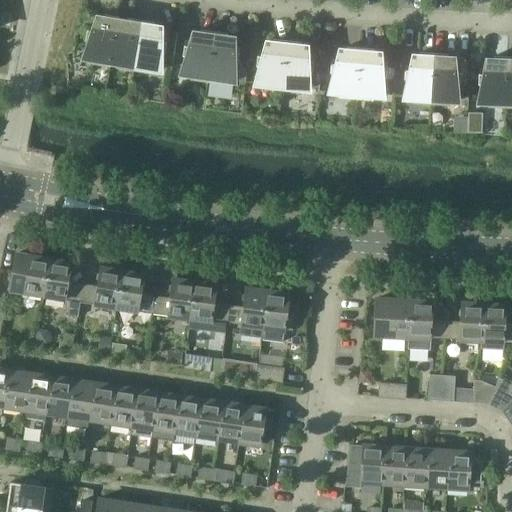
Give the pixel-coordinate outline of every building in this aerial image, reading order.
[(111,67),(111,62),(111,61),(118,20),(119,17),(105,15),(104,18),(97,17),(94,27),(88,26),(86,41),(89,41),(84,57),(95,59),(94,64),(111,67)] [(128,22),(118,20),(111,61),(111,62),(118,63),(118,68),(134,71),(142,21),(128,19),(128,22)] [(155,23),(142,21),(134,71),(149,73),(150,68),(161,70),(161,53),(165,54),(167,39),(162,38),(162,27),(155,26),(155,23)] [(192,80),(207,82),(215,32),(201,30),(201,33),(194,32),(191,42),(185,42),(183,56),(186,57),(181,73),(192,74),(192,80)] [(228,34),(215,32),(207,82),(224,84),(224,79),(235,80),(245,81),(247,72),(235,70),(235,64),(238,64),(240,49),(235,49),(234,38),(228,37),(228,34)] [(266,90),(282,91),(288,41),(274,40),(274,43),(267,42),(264,52),(258,52),(256,67),(260,67),(255,83),(266,84),(266,90)] [(301,43),(288,41),(282,91),(298,93),(299,88),(310,89),(309,72),(312,73),(314,58),(308,57),(308,46),(301,46),(301,43)] [(340,97),(356,99),(361,48),(347,47),(347,50),(340,50),(337,60),(332,60),(330,74),(334,75),(330,91),(341,92),(340,97)] [(374,49),(361,48),(356,99),(372,100),(373,95),(384,96),(383,79),(386,79),(387,64),(382,64),(381,53),(374,53),(374,49)] [(415,103),(431,104),(434,54),(421,53),(420,56),(413,56),(411,66),(405,66),(404,81),(408,81),(404,97),(415,98),(415,103)] [(448,54),(434,54),(431,104),(447,105),(447,100),(458,100),(457,84),(460,84),(461,69),(455,69),(454,58),(447,57),(448,54)] [(490,107),(506,108),(507,57),(494,57),(494,60),(487,59),(485,70),(479,70),(478,85),(482,85),(479,101),(490,102),(490,107)] [(22,292),(43,295),(50,260),(20,255),(14,290),(22,292)] [(80,301),(83,284),(69,281),(72,264),(50,260),(43,295),(64,299),(64,316),(77,318),(80,301)] [(97,286),(83,284),(80,301),(116,307),(122,272),(100,268),(97,286)] [(144,276),(122,272),(116,307),(153,314),(156,296),(142,294),(142,293),(141,293),(144,276)] [(170,298),(156,296),(153,314),(190,318),(194,283),(172,280),(170,297),(170,298)] [(226,323),(229,305),(215,303),(214,303),(217,285),(194,283),(190,318),(226,323)] [(243,307),(229,305),(226,323),(242,325),(240,335),(262,338),(267,292),(245,289),(243,306),(243,307)] [(283,342),(284,330),(293,331),(295,314),(288,313),(288,312),(287,312),(290,295),(267,292),(262,338),(261,340),(283,342)] [(375,299),(373,335),(408,337),(410,301),(375,299)] [(433,302),(410,301),(408,337),(445,339),(446,321),(432,320),(433,302)] [(445,339),(482,341),(484,305),(461,304),(460,321),(460,322),(446,321),(445,339)] [(506,306),(484,305),(482,341),(481,349),(505,350),(505,342),(511,342),(511,338),(511,324),(506,324),(505,324),(506,306)] [(37,329),(34,344),(50,347),(52,338),(47,331),(37,329)] [(61,339),(59,348),(67,349),(71,350),(74,336),(67,334),(61,339)] [(97,354),(109,355),(111,338),(100,336),(97,354)] [(182,353),(168,352),(166,364),(180,366),(182,353)] [(187,354),(185,367),(209,371),(211,358),(187,354)] [(223,359),(221,372),(225,373),(227,373),(230,374),(232,374),(234,361),(223,359)] [(246,363),(244,376),(255,378),(257,365),(246,363)] [(258,365),(256,378),(278,381),(282,382),(282,381),(284,369),(258,365)] [(0,405),(4,406),(9,371),(0,369),(0,405)] [(31,374),(9,371),(4,406),(25,409),(31,374)] [(360,371),(359,382),(370,383),(371,372),(360,371)] [(52,377),(31,374),(25,409),(24,418),(45,421),(46,413),(47,413),(52,377)] [(428,400),(441,401),(442,376),(430,375),(428,400)] [(442,376),(441,401),(453,402),(455,377),(442,376)] [(73,381),(52,377),(47,413),(68,416),(73,381)] [(496,387),(488,405),(502,412),(503,413),(511,401),(511,395),(510,393),(511,389),(511,383),(499,378),(496,387)] [(474,403),(488,405),(496,387),(481,381),(473,380),(474,403)] [(95,384),(73,381),(68,416),(66,426),(87,429),(89,419),(95,384)] [(116,387),(95,384),(89,419),(111,422),(116,387)] [(405,398),(406,385),(380,384),(379,396),(405,398)] [(137,390),(116,387),(111,422),(131,425),(132,426),(137,390)] [(159,393),(137,390),(132,426),(131,425),(130,435),(152,438),(159,393)] [(180,397),(159,393),(152,438),(173,441),(175,432),(180,397)] [(175,432),(196,435),(201,400),(180,397),(175,432)] [(223,403),(201,400),(196,435),(217,438),(223,403)] [(511,401),(503,413),(511,425),(511,401)] [(217,438),(239,442),(244,406),(223,403),(217,438)] [(274,411),(244,406),(239,442),(261,445),(264,427),(271,428),(274,411)] [(19,451),(21,441),(8,439),(6,449),(19,451)] [(390,447),(385,447),(382,483),(404,484),(406,449),(407,443),(390,441),(390,447)] [(40,454),(42,444),(29,442),(28,452),(40,454)] [(62,457),(63,447),(51,445),(49,455),(62,457)] [(360,481),(382,483),(385,447),(362,446),(362,447),(353,446),(353,445),(352,445),(345,487),(347,486),(347,485),(360,486),(360,481)] [(83,461),(85,451),(72,449),(70,459),(83,461)] [(428,450),(406,449),(404,484),(425,486),(428,450)] [(449,452),(428,450),(425,486),(447,487),(449,452)] [(104,464),(106,454),(93,452),(92,462),(104,464)] [(469,489),(470,485),(483,486),(485,458),(479,458),(479,454),(449,452),(447,487),(469,489)] [(126,467),(127,457),(115,455),(113,465),(126,467)] [(147,470),(149,460),(136,458),(134,468),(147,470)] [(169,473),(170,463),(157,461),(156,471),(169,473)] [(190,476),(191,467),(179,465),(177,475),(190,476)] [(211,480),(213,470),(200,468),(199,478),(211,480)] [(233,483),(234,473),(221,471),(220,481),(233,483)] [(255,486),(256,476),(244,474),(242,484),(255,486)] [(8,504),(41,509),(49,511),(52,488),(40,487),(41,481),(27,479),(26,485),(11,482),(8,504)] [(95,511),(118,511),(120,503),(98,499),(95,511)] [(82,501),(79,511),(91,511),(92,503),(82,501)] [(140,511),(141,506),(120,503),(118,511),(140,511)]
